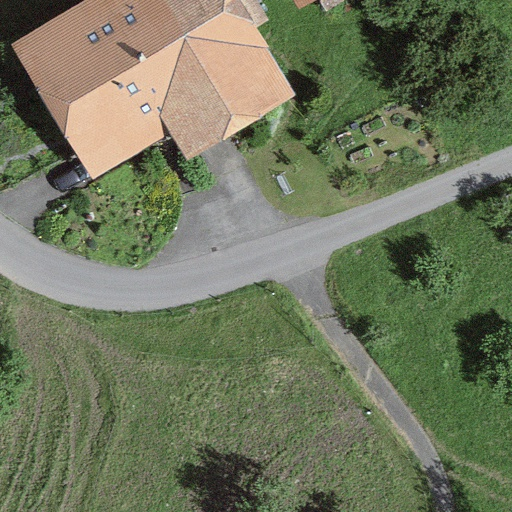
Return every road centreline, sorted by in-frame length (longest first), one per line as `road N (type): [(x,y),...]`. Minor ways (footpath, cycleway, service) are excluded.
road 1 (unclassified): [(511,161),(289,251),(188,282),(91,286),(0,250)]
road 2 (track): [(289,251),(419,445),(444,511)]
